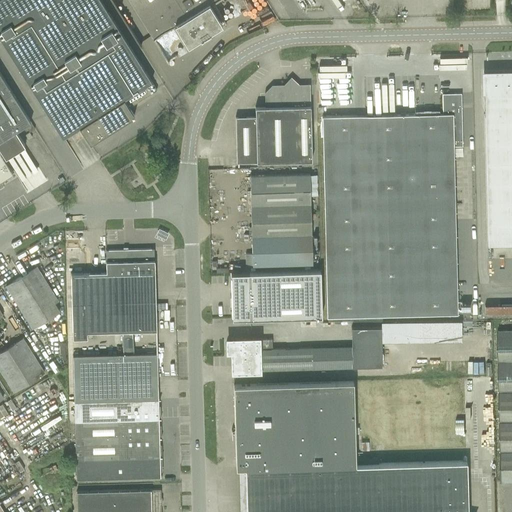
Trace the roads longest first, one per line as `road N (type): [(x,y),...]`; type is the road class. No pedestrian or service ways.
road 1 (unclassified): [(193,214),(194,139),(208,101),(225,76),(265,47),(511,38)]
road 2 (unknown): [(420,17),(419,72),(466,77),(472,292)]
road 3 (unclassified): [(199,511),(193,214)]
road 4 (unknown): [(131,216),(136,233),(163,245),(171,472)]
road 5 (unknown): [(478,39),(484,276),(492,287),(511,286)]
road 6 (unclassified): [(0,249),(50,223),(82,217),(193,214)]
road 7 (unknown): [(99,216),(0,49)]
road 8 (unknown): [(195,329),(348,335)]
road 9 (unknown): [(194,139),(211,146),(221,140),(270,65),(265,47)]
